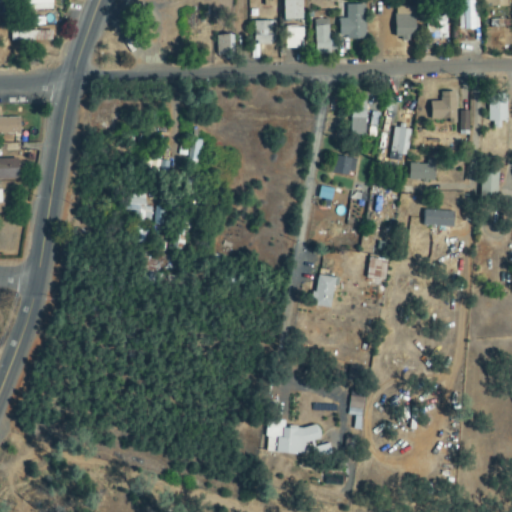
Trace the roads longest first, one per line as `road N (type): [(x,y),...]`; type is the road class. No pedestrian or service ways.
road 1 (residential): [(73,78),(511,68)]
road 2 (tertiary): [(0,382),(37,278),(70,84),(101,0)]
road 3 (residential): [(329,72),(281,349)]
